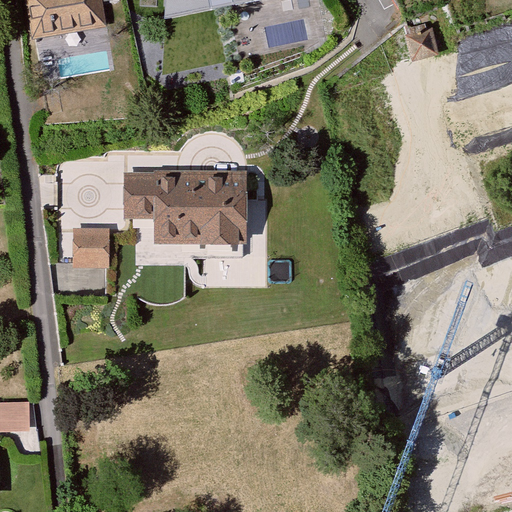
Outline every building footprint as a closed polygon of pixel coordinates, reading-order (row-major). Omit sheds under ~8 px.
[(99,0),(23,0),(29,47),(104,35),(99,0)] [(188,0),(191,13),(260,0),(188,0)] [(246,177),(128,175),(128,218),(159,219),(159,241),(245,242),(246,177)] [(108,230),(74,229),(74,268),(108,268),(108,230)] [(0,402),(0,432),(30,432),(29,402),(0,402)]
